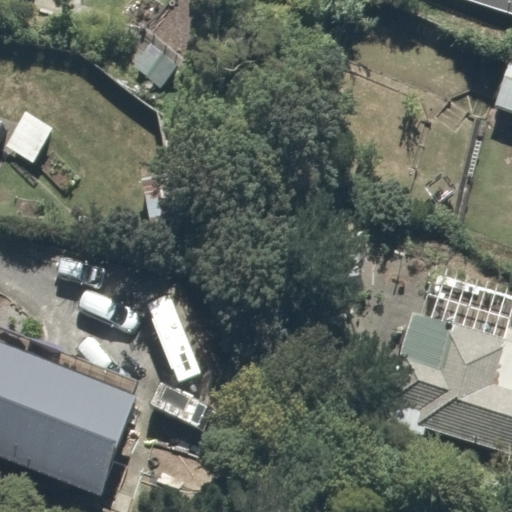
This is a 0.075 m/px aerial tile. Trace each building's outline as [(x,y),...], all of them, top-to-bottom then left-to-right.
[(19,0),(63,14),(67,0),(19,0)] [(511,0),(470,0),(511,16),(511,0)] [(511,59),(495,107),(511,113),(511,59)] [(0,225),(11,227),(24,146),(0,142),(0,225)] [(511,300),(429,276),(389,416),(511,451),(511,300)] [(122,511),(165,397),(0,336),(0,468),(118,511),(122,511)]
